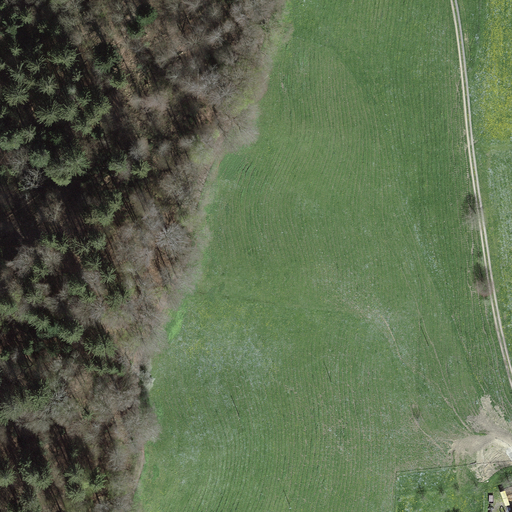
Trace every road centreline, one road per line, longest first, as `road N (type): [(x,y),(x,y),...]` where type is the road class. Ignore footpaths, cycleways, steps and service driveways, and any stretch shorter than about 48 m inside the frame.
road 1 (track): [(277,0),(142,352),(137,449),(123,511)]
road 2 (track): [(511,379),(476,198),(452,0)]
